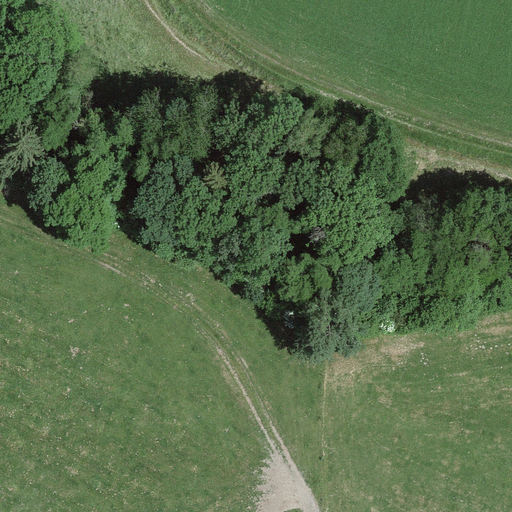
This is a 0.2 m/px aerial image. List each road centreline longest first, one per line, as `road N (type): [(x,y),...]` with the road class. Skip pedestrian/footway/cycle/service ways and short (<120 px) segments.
road 1 (track): [(0,204),(82,237),(214,328),(309,511)]
road 2 (track): [(511,140),(311,74),(226,31),(194,0)]
